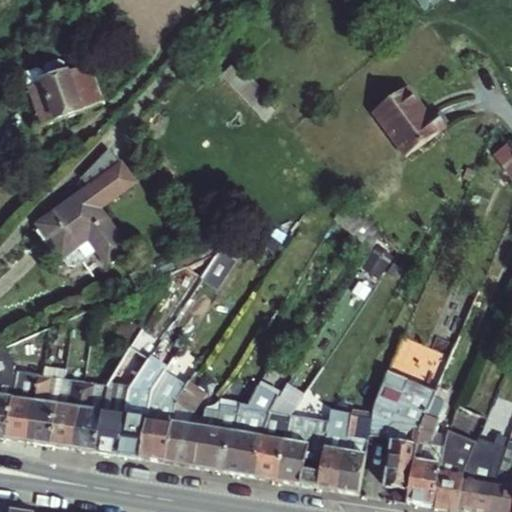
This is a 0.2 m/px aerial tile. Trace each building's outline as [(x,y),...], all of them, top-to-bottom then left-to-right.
[(229,2),(177,54),(189,66),(212,43),(240,13),(229,2)] [(46,128),(86,113),(102,102),(89,67),(68,75),(64,65),(59,63),(48,67),(46,72),(49,82),(31,89),(46,128)] [(230,85),(266,122),(277,111),(241,74),(230,85)] [(449,130),(438,116),(432,121),(410,92),(376,118),(409,161),(449,130)] [(511,145),(510,143),(496,154),(511,174),(511,145)] [(80,186),(86,194),(122,168),(116,160),(80,186)] [(65,257),(91,238),(110,263),(129,249),(93,202),(128,177),(122,168),(86,194),(42,226),(65,257)] [(362,222),(350,209),(339,219),(354,235),(362,222)] [(362,222),(354,235),(364,246),(375,237),(362,222)] [(226,250),(207,279),(223,289),(242,260),(226,250)] [(93,342),(93,353),(107,354),(108,342),(93,342)] [(0,439),(9,441),(21,375),(17,374),(8,350),(0,353),(0,439)] [(162,371),(167,374),(174,361),(171,359),(162,371)] [(123,459),(144,462),(155,392),(165,376),(167,374),(162,371),(156,367),(147,379),(142,375),(132,390),(123,459)] [(89,372),(67,368),(66,381),(87,384),(88,383),(89,372)] [(191,372),(182,387),(179,391),(169,466),(199,471),(205,431),(194,430),(195,422),(196,414),(206,394),(195,386),(200,378),(191,372)] [(32,445),(44,378),(21,375),(9,441),(32,445)] [(380,404),(377,421),(374,439),(390,441),(394,447),(388,488),(412,493),(422,438),(444,387),(416,375),(411,388),(391,380),(380,404)] [(155,392),(144,462),(169,466),(179,391),(182,387),(165,376),(155,392)] [(66,381),(44,378),(32,445),(55,448),(66,381)] [(66,381),(55,448),(78,452),(87,385),(87,384),(66,381)] [(78,452),(99,455),(109,387),(109,386),(87,384),(87,385),(78,452)] [(99,455),(123,459),(132,390),(109,386),(109,387),(99,455)] [(422,438),(412,493),(410,504),(436,508),(444,458),(447,452),(437,448),(441,437),(451,413),(447,411),(454,391),(444,387),(422,438)] [(199,471),(228,475),(239,410),(222,407),(221,413),(215,412),(208,411),(206,424),(205,431),(199,471)] [(228,475),(259,480),(269,415),(239,410),(228,475)] [(333,425),(327,463),(323,490),(343,494),(356,417),(335,414),(333,425)] [(269,415),(259,480),(281,484),(294,419),(269,415)] [(356,417),(343,494),(364,497),(374,439),(377,421),(356,417)] [(294,419),(281,484),(305,487),(308,460),(310,448),(323,424),(294,419)] [(206,424),(195,422),(194,430),(205,431),(206,424)] [(310,448),(308,460),(327,463),(333,425),(323,424),(310,448)] [(444,458),(436,508),(458,511),(461,511),(467,481),(481,447),(453,436),(452,440),(447,452),(444,458)] [(437,448),(447,452),(452,440),(441,437),(437,448)] [(467,481),(461,511),(494,511),(499,485),(500,483),(508,460),(509,458),(511,454),(482,443),(481,447),(467,481)] [(500,483),(499,485),(494,511),(511,511),(511,451),(511,454),(509,458),(508,460),(500,483)] [(305,487),(323,490),(327,463),(308,460),(305,487)]
